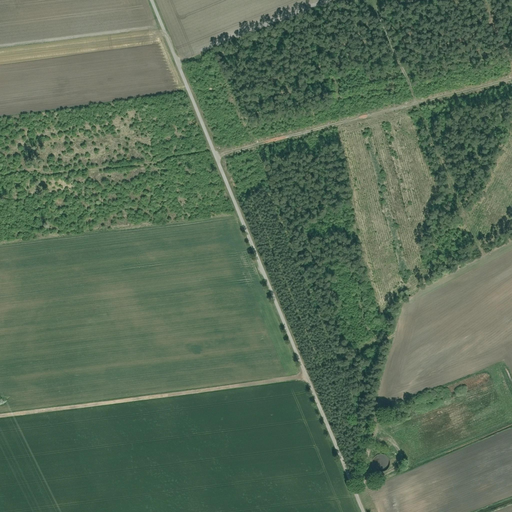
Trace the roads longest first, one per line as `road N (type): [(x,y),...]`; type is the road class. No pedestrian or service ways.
road 1 (track): [(363,511),(151,0)]
road 2 (track): [(0,416),(305,375)]
road 3 (unknown): [(216,163),(419,109)]
